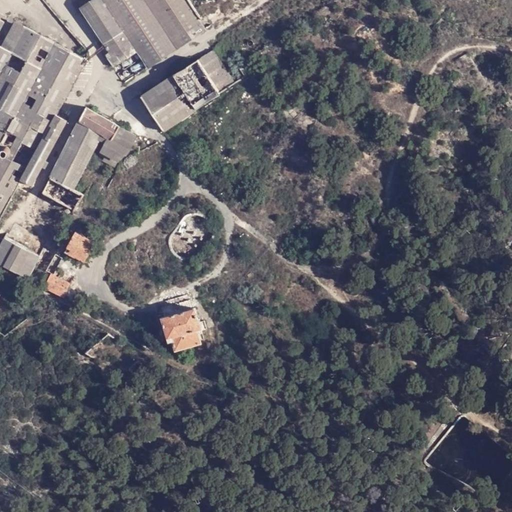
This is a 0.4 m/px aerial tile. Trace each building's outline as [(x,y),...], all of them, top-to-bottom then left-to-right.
[(189,0),(91,0),(82,6),(112,52),(160,21),(178,48),(208,28),(203,20),(189,0)] [(151,66),(178,48),(160,21),(112,52),(108,55),(125,82),(151,66)] [(0,218),(12,197),(21,181),(56,116),(67,96),(86,61),(86,59),(24,26),(11,50),(0,44),(0,30),(0,29),(0,218)] [(212,51),(140,98),(162,133),(234,85),(212,51)] [(113,156),(110,163),(116,166),(120,159),(129,151),(138,133),(86,106),(43,192),(58,201),(74,209),(83,194),(75,189),(90,160),(92,156),(101,137),(103,134),(110,138),(108,141),(103,151),(113,156)] [(478,115),(467,114),(467,118),(466,118),(464,124),(473,125),(475,119),(477,120),(478,115)] [(66,121),(56,116),(21,181),(31,186),(66,121)] [(156,145),(150,148),(159,161),(165,156),(156,145)] [(105,160),(110,163),(113,156),(103,151),(102,154),(107,157),(105,160)] [(88,237),(77,231),(66,251),(84,261),(85,262),(97,242),(88,237)] [(395,232),(388,245),(483,350),(490,340),(395,232)] [(39,256),(3,237),(0,243),(0,261),(28,277),(39,256)] [(46,286),(65,297),(75,276),(64,269),(59,277),(53,274),(46,286)] [(184,311),(192,309),(189,300),(181,302),(184,311)] [(171,305),(173,314),(184,311),(181,302),(171,305)] [(163,308),(166,316),(173,314),(171,305),(163,308)] [(173,314),(166,316),(162,317),(169,341),(173,340),(176,349),(200,343),(198,334),(200,333),(200,329),(202,328),(199,320),(198,320),(194,309),(192,309),(184,311),(173,314)] [(511,362),(508,358),(500,367),(511,380),(511,362)]
